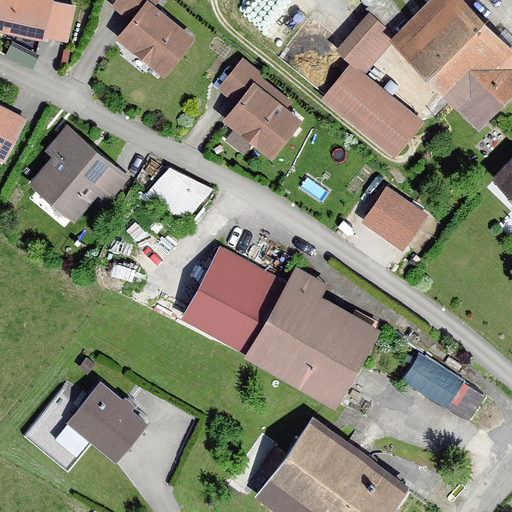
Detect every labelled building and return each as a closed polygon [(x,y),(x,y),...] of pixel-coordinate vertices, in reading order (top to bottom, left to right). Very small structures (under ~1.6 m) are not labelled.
[(324,99),(397,158),(426,124),(365,75),(394,44),(482,132),(511,100),(511,46),(465,0),(433,0),(395,35),(370,12),(337,50),(352,65),(324,99)] [(0,106),(0,160),(7,164),(29,121),(0,106)] [(51,158),(31,183),(79,223),(100,197),(110,205),(132,178),(68,126),(45,153),(51,158)] [(511,160),(495,178),(511,194),(511,160)] [(170,169),(148,192),(187,226),(215,192),(170,169)] [(248,354),(289,282),(221,247),(182,321),(248,354)] [(245,357),(338,410),(383,332),(323,298),(330,286),(297,268),(289,282),(248,354),(245,357)] [(101,381),(67,422),(118,464),(152,423),(101,381)] [(314,417),(256,497),(277,511),(395,511),(412,488),(314,417)]
